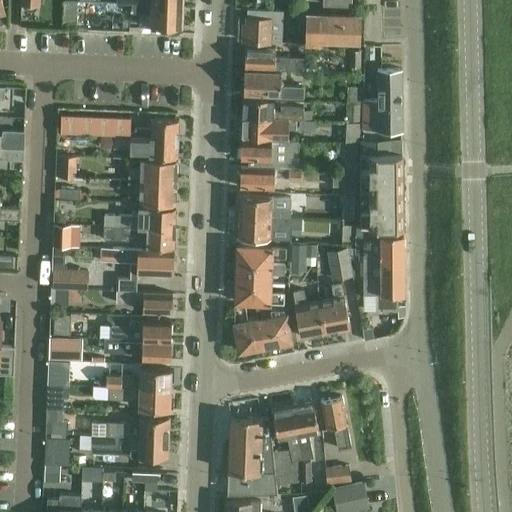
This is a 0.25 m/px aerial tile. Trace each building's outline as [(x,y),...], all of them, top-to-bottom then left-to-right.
[(76,28),(77,1),(64,1),(63,14),(62,27),(76,28)] [(182,27),(183,6),(132,4),(132,13),(141,13),(141,26),(182,27)] [(358,39),(359,15),(307,13),(306,43),(319,43),(320,37),(358,39)] [(269,42),(270,17),(247,16),(246,23),(243,23),(242,41),(269,42)] [(244,68),(274,69),(275,47),(245,46),(244,68)] [(349,48),(349,65),(351,65),(351,71),(361,71),(361,48),(349,48)] [(305,61),(305,57),(285,57),(284,69),(305,70),(305,61)] [(305,70),(305,71),(314,71),(315,64),(305,61),(305,70)] [(280,70),(244,68),(243,91),(279,92),(279,97),(303,98),(303,86),(280,85),(280,70)] [(363,129),(402,129),(402,69),(377,69),(377,100),(363,100),(363,129)] [(346,102),(359,103),(361,86),(348,85),(346,102)] [(280,105),(280,110),(273,110),(273,98),(243,97),(242,116),(303,118),(303,105),(280,105)] [(358,120),(359,103),(346,102),(345,119),(358,120)] [(60,132),(129,134),(130,115),(60,113),(60,132)] [(303,119),(303,118),(242,116),(241,136),(271,137),(272,125),(283,125),(283,127),(295,127),(295,119),(303,119)] [(130,136),(178,137),(178,119),(151,118),(150,128),(135,128),(135,131),(131,131),(130,136)] [(358,143),(360,122),(346,121),(345,142),(358,143)] [(22,147),(23,131),(2,130),(2,134),(2,146),(22,147)] [(137,144),(137,154),(177,156),(178,137),(130,136),(114,135),(114,147),(132,148),(132,143),(137,144)] [(298,141),(296,141),(241,139),(241,159),(270,160),(270,163),(297,165),(298,141)] [(361,141),(361,153),(400,153),(400,141),(361,141)] [(356,169),(357,145),(341,144),(340,169),(356,169)] [(22,147),(2,146),(0,145),(0,158),(22,159),(22,147)] [(359,172),(402,172),(402,153),(400,153),(361,153),(359,153),(359,172)] [(76,155),(60,155),(59,176),(75,177),(76,155)] [(128,177),(176,179),(177,159),(141,158),(140,168),(128,168),(128,177)] [(299,181),(300,169),(240,166),(239,187),(273,189),(274,176),(288,177),(288,180),(299,181)] [(355,172),(343,171),(333,170),(332,185),(343,185),(342,191),(355,192),(355,172)] [(359,190),(402,190),(402,172),(359,172),(359,190)] [(61,178),(60,198),(79,199),(80,179),(61,178)] [(175,203),(176,183),(128,182),(127,191),(140,192),(139,202),(175,203)] [(32,200),(33,189),(17,188),(17,200),(32,200)] [(360,208),(402,208),(402,190),(359,190),(360,208)] [(238,216),(290,218),(291,197),(239,195),(238,216)] [(353,220),(354,196),(342,195),(341,219),(353,220)] [(19,207),(0,205),(0,218),(18,219),(19,207)] [(104,225),(174,228),(175,207),(138,206),(138,215),(104,214),(104,225)] [(402,208),(360,208),(360,227),(402,227),(402,208)] [(55,212),(55,222),(64,222),(65,212),(55,212)] [(289,239),(290,218),(238,216),(237,237),(289,239)] [(56,225),(55,245),(67,245),(68,225),(56,225)] [(173,246),(174,228),(104,225),(103,239),(127,240),(127,235),(146,236),(145,245),(173,246)] [(353,241),(353,225),(342,225),(341,241),(353,241)] [(364,253),(403,253),(403,234),(355,234),(355,254),(364,254),(364,253)] [(291,242),(290,264),(305,265),(306,255),(315,255),(316,243),(291,242)] [(236,262),(270,263),(270,256),(285,256),(286,246),(237,244),(236,262)] [(53,245),(53,256),(64,256),(64,245),(54,245),(53,245)] [(173,274),(174,250),(102,247),(101,260),(130,261),(129,277),(118,277),(117,289),(136,289),(137,273),(173,274)] [(327,251),(332,279),(352,275),(347,248),(327,251)] [(0,253),(0,266),(13,267),(13,254),(0,253)] [(404,294),(403,253),(364,253),(364,254),(364,294),(377,294),(377,310),(396,310),(398,310),(398,306),(398,303),(397,294),(404,294)] [(270,264),(270,263),(236,262),(235,283),(269,284),(270,274),(284,275),(285,265),(270,264)] [(51,289),(56,289),(69,289),(86,290),(87,270),(51,268),(51,289)] [(319,301),(325,331),(349,327),(341,282),(331,283),(334,298),(319,301)] [(269,292),(269,284),(235,283),(234,301),(283,303),(283,292),(269,292)] [(68,305),(69,289),(56,289),(55,304),(68,305)] [(325,331),(319,301),(305,303),(303,289),(293,291),(296,305),(295,305),(300,335),(325,331)] [(172,312),(172,292),(117,290),(116,302),(136,303),(136,299),(143,299),(143,311),(172,312)] [(264,345),(259,317),(247,319),(244,306),(234,305),(234,321),(239,349),(264,345)] [(259,317),(264,345),(290,340),(285,307),(266,306),(267,316),(259,317)] [(69,333),(70,314),(54,313),(53,333),(69,333)] [(0,372),(13,373),(14,345),(0,344),(0,326),(0,317),(0,316),(0,372)] [(171,340),(171,320),(132,319),(132,325),(112,324),(111,338),(171,340)] [(372,327),(362,328),(364,339),(373,337),(372,327)] [(50,336),(50,357),(65,358),(66,337),(50,336)] [(171,340),(111,338),(105,338),(104,350),(133,351),(133,347),(142,347),(142,358),(170,359),(171,340)] [(123,367),(140,366),(139,353),(122,354),(123,367)] [(48,360),(47,383),(48,383),(63,384),(68,384),(69,360),(48,360)] [(106,386),(108,386),(169,388),(170,369),(141,368),(141,379),(132,379),(132,376),(107,375),(106,386)] [(48,383),(47,408),(61,408),(62,408),(63,384),(48,383)] [(168,409),(169,388),(108,386),(108,398),(140,399),(140,408),(168,409)] [(350,446),(346,422),(347,422),(341,395),(320,399),(325,426),(333,424),(337,448),(350,446)] [(302,455),(303,459),(313,457),(309,432),(318,431),(312,401),(291,405),(302,455)] [(278,439),(288,437),(290,448),(272,450),(272,453),(275,474),(299,472),(299,460),(303,459),(302,455),(291,405),(272,408),(278,439)] [(46,420),(45,432),(67,433),(67,421),(61,420),(61,408),(47,408),(46,408),(46,420)] [(168,417),(140,416),(140,414),(129,414),(129,421),(105,420),(104,434),(167,436),(168,417)] [(268,418),(230,417),(229,444),(225,444),(225,451),(229,452),(228,495),(276,493),(268,418)] [(167,456),(167,436),(104,434),(104,435),(91,435),(91,453),(129,454),(130,448),(139,448),(139,455),(167,456)] [(44,463),(44,464),(45,464),(60,465),(69,465),(70,438),(45,437),(45,440),(44,463)] [(300,460),(300,480),(311,479),(310,459),(300,460)] [(45,464),(45,480),(59,480),(60,465),(45,464)] [(324,468),(326,483),(350,480),(348,465),(324,468)] [(82,466),(81,479),(89,479),(102,479),(103,470),(103,466),(82,466)] [(103,470),(102,479),(115,480),(115,470),(103,470)] [(144,481),(145,471),(132,471),(132,480),(144,481)] [(145,471),(144,481),(144,489),(156,489),(157,481),(157,471),(145,471)] [(337,511),(343,511),(366,507),(361,482),(332,489),(337,511)] [(320,491),(309,492),(310,503),(321,502),(320,491)] [(79,511),(80,509),(81,495),(59,494),(59,498),(47,498),(46,511),(79,511)] [(226,500),(225,511),(259,511),(259,500),(226,500)]
